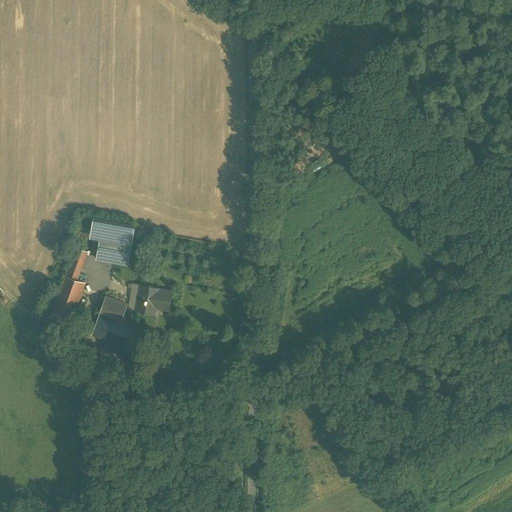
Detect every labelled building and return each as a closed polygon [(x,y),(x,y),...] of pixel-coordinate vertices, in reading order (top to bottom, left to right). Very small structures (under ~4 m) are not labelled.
[(94,222),(91,235),(131,243),(133,229),(94,222)] [(131,244),(101,239),(97,259),(127,264),(131,244)] [(76,247),(65,275),(76,279),(86,251),(76,247)] [(65,275),(52,312),(72,319),(85,282),(76,279),(65,275)] [(135,310),(140,285),(133,283),(128,309),(135,310)] [(159,288),(140,285),(135,310),(155,314),(156,308),(168,310),(172,291),(159,289),(159,288)] [(106,296),(100,312),(122,320),(127,304),(106,296)] [(122,320),(100,312),(92,334),(124,346),(132,324),(122,320)]
